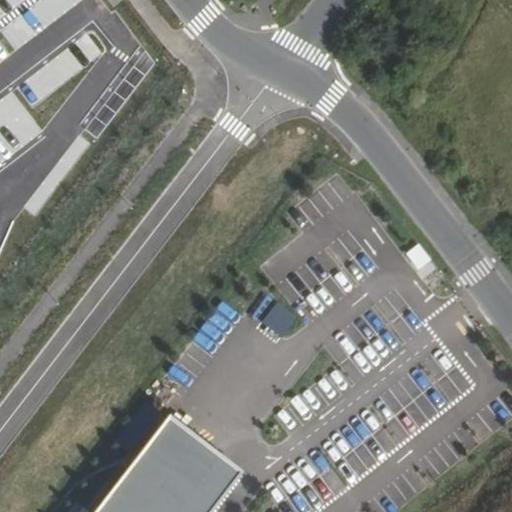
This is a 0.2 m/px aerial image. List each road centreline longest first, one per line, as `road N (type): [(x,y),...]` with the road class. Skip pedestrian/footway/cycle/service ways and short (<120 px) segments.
road 1 (unclassified): [(279,73),(0,431)]
road 2 (unclassified): [(511,318),(352,114),(279,73)]
